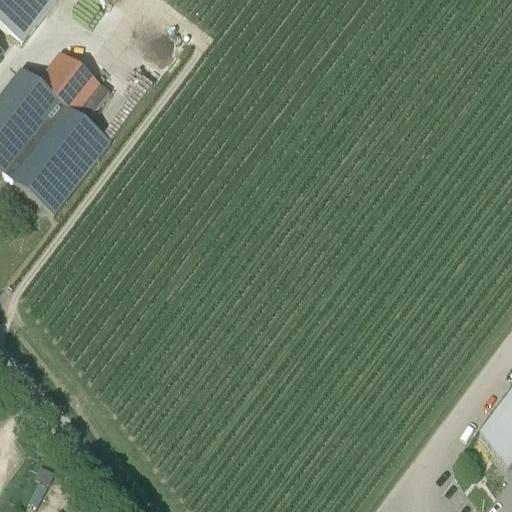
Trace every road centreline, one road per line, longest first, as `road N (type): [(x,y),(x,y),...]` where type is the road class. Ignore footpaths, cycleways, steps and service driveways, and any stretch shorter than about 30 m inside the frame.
road 1 (track): [(511,345),(443,436),(417,498),(423,511)]
road 2 (tertiary): [(117,511),(0,361)]
